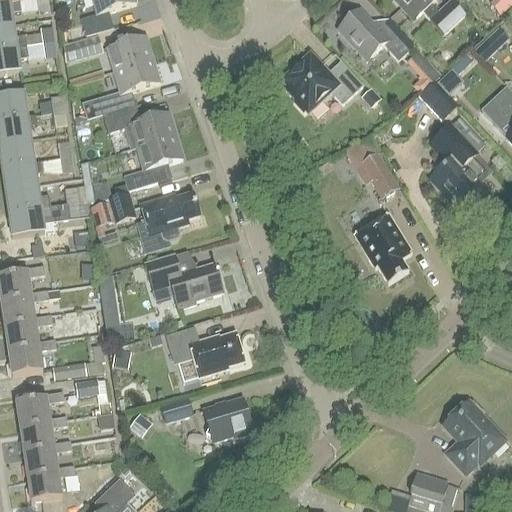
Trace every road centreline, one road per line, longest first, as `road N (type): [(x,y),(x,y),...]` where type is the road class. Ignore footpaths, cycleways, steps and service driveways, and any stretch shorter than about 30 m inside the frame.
road 1 (residential): [(347,426),(307,381),(196,68)]
road 2 (tertiary): [(347,426),(456,322)]
road 3 (tertiary): [(258,511),(347,426)]
